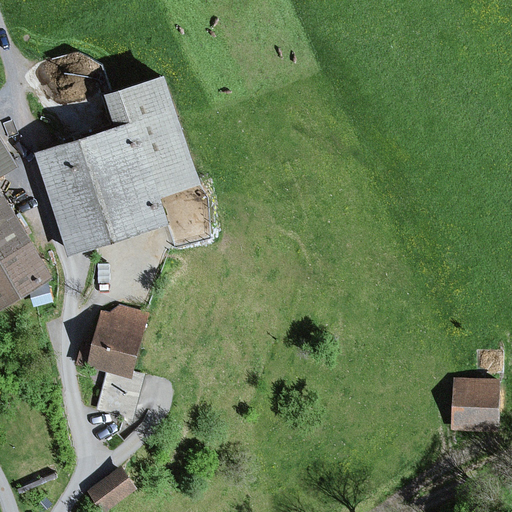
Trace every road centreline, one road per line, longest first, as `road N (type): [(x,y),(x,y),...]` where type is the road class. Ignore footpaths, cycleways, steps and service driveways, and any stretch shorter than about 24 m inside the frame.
road 1 (track): [(62,511),(82,476),(84,440),(64,342),(71,275),(0,41)]
road 2 (track): [(511,464),(386,511)]
road 3 (track): [(163,386),(147,427),(82,476)]
